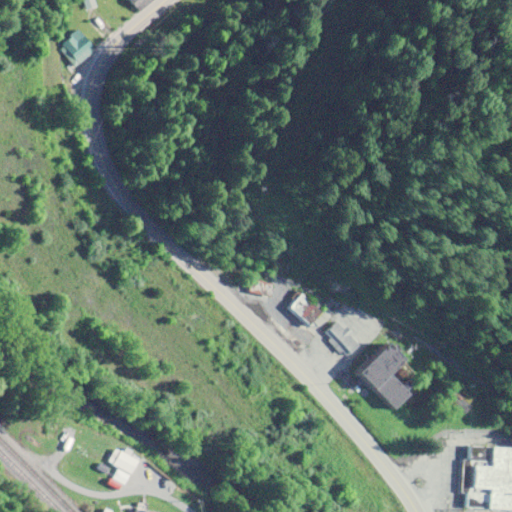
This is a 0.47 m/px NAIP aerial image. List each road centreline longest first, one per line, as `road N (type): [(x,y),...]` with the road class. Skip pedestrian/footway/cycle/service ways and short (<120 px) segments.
road 1 (secondary): [(417,511),(303,372),(135,210),(99,153),(90,96),(101,60),(164,0)]
road 2 (residential): [(511,365),(495,357),(431,287),(191,262)]
road 3 (residential): [(0,422),(61,478),(111,494),(142,488),(193,511)]
